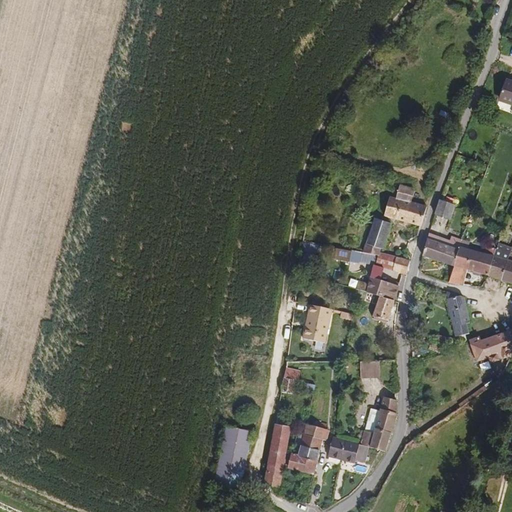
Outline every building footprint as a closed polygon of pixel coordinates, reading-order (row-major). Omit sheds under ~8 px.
[(511,100),(511,80),(507,78),(500,96),(511,100)] [(504,102),(511,104),(511,100),(500,96),(504,102)] [(383,212),(417,223),(423,203),(405,197),(409,187),(391,182),(388,192),(389,192),(383,212)] [(456,203),(440,198),(436,211),(451,217),(456,203)] [(478,214),(472,212),(469,222),(475,223),(478,214)] [(367,252),(380,255),(382,249),(383,244),(385,245),(394,217),(390,215),(382,213),(367,252)] [(465,241),(466,238),(455,234),(453,239),(451,244),(440,241),(441,236),(432,232),(425,254),(458,264),(465,241)] [(497,234),(489,232),(487,240),(495,242),(497,234)] [(451,244),(453,239),(441,236),(440,241),(451,244)] [(470,267),(491,274),(501,247),(496,245),(494,250),(490,249),(487,257),(469,251),(471,244),(465,241),(458,264),(452,280),(464,283),(470,267)] [(491,274),(505,278),(511,258),(511,257),(511,245),(503,242),(501,247),(491,274)] [(335,259),(350,261),(352,250),(337,248),(335,259)] [(377,265),(407,272),(409,271),(413,257),(382,249),(380,255),(377,265)] [(353,250),(352,260),(361,261),(362,251),(353,250)] [(381,296),(397,301),(402,284),(391,280),(374,274),(368,291),(381,296)] [(457,335),(470,332),(467,321),(470,321),(463,296),(447,294),(457,335)] [(391,318),(397,301),(381,296),(375,312),(378,314),(377,316),(389,320),(390,318),(391,318)] [(334,311),(313,306),(304,340),(326,345),(334,311)] [(497,353),(511,351),(511,348),(511,331),(493,337),(497,353)] [(477,360),(491,356),(497,353),(493,337),(483,339),(481,333),(470,337),(477,360)] [(492,360),(509,356),(511,351),(497,353),(491,356),(492,360)] [(381,375),(381,359),(364,359),(363,375),(381,375)] [(286,377),(295,379),(299,379),(299,370),(287,368),(286,377)] [(286,377),(282,394),(292,395),(295,379),(286,377)] [(302,387),(315,389),(317,381),(303,379),(302,387)] [(378,451),(384,452),(398,417),(398,403),(388,399),(383,411),(376,430),(375,433),(367,429),(361,444),(371,447),(378,451)] [(376,430),(383,411),(375,408),(368,428),(376,430)] [(300,443),(320,448),(323,437),(326,438),(330,426),(326,425),(327,420),(314,417),(313,422),(306,421),(300,443)] [(284,464),(313,472),(320,448),(300,443),(288,440),(290,430),(276,427),(265,478),(278,488),(284,464)] [(252,433),(227,428),(215,485),(240,489),(252,433)] [(365,462),(371,447),(361,444),(360,444),(335,436),(329,455),(354,463),(355,459),(365,462)]
